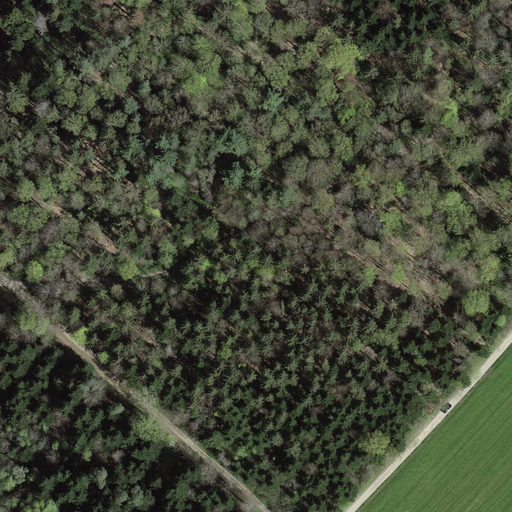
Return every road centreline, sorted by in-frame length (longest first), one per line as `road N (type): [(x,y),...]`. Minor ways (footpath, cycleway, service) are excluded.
road 1 (track): [(12,291),(133,289),(179,272),(511,91)]
road 2 (track): [(264,511),(0,280)]
road 3 (track): [(351,511),(511,337)]
